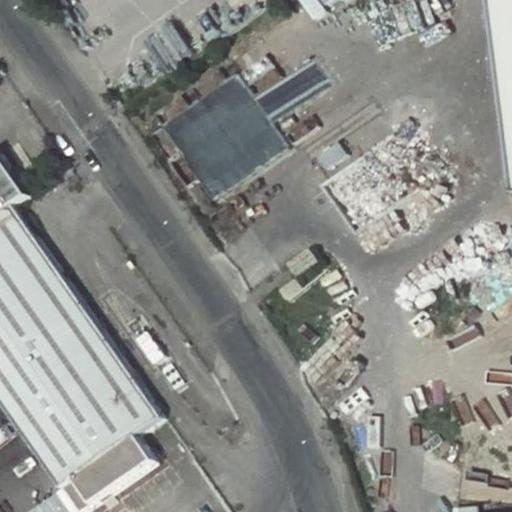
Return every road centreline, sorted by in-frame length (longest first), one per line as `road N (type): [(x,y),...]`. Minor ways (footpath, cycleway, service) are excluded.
road 1 (unclassified): [(0,8),(235,366),(306,511)]
road 2 (unknown): [(306,220),(329,236),(361,242),(435,234),(453,217),(483,146),(466,102),(437,76),(418,72),(351,106),(304,150),(299,192)]
road 3 (unknown): [(190,297),(263,239),(306,220)]
